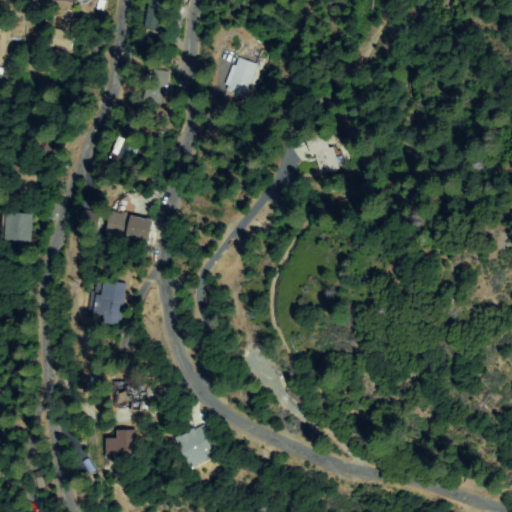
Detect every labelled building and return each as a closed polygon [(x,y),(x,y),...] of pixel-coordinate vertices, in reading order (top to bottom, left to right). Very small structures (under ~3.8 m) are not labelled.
[(157,0),(164,1),(160,29),(146,27),(149,0),(157,0)] [(72,34),(69,50),(52,46),(55,30),(72,34)] [(256,65),(245,95),(228,89),(229,86),(227,85),(233,66),(236,67),(239,59),(256,65)] [(170,74),(160,105),(142,99),(152,68),(170,74)] [(30,155),(39,135),(56,143),(47,162),(30,155)] [(140,146),(129,165),(113,155),(124,136),(140,146)] [(323,137),(341,164),(327,174),(309,146),(323,137)] [(91,229),(80,224),(86,211),(97,216),(91,229)] [(144,242),(108,230),(114,212),(150,224),(144,242)] [(30,216),(30,240),(4,240),(4,215),(30,216)] [(126,283),(117,328),(103,325),(105,318),(90,315),(94,293),(100,295),(103,279),(126,283)] [(141,411),(132,411),(131,404),(118,404),(118,387),(148,386),(148,401),(141,401),(141,411)] [(221,453),(194,469),(177,441),(204,424),(221,453)] [(106,437),(119,436),(119,431),(132,430),(132,436),(135,435),(136,455),(107,456),(106,437)] [(88,459),(95,473),(90,476),(82,462),(88,459)]
